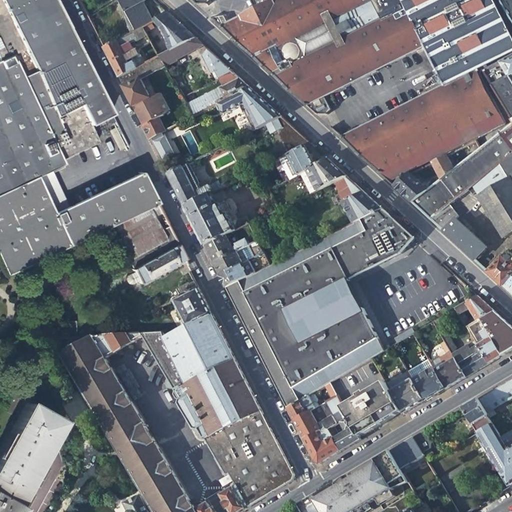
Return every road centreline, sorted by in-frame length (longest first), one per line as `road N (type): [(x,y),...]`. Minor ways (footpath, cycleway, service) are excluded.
road 1 (residential): [(310,484),(63,0)]
road 2 (residential): [(173,0),(511,313)]
road 3 (residential): [(310,484),(511,362)]
